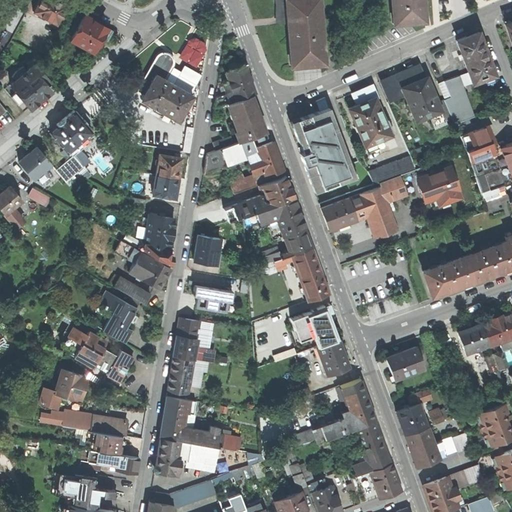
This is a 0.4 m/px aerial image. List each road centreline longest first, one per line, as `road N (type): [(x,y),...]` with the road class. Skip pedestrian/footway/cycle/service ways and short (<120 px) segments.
road 1 (residential): [(237,10),(214,40),(140,511)]
road 2 (residential): [(274,102),(358,336)]
road 3 (residential): [(484,14),(274,102)]
road 4 (residential): [(146,22),(0,144)]
road 5 (residential): [(412,491),(358,336)]
road 6 (residential): [(358,336),(511,280)]
